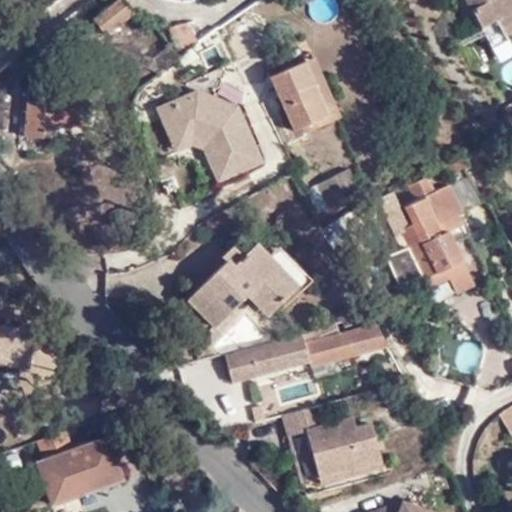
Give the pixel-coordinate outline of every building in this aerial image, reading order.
[(100,31),(126,11),(118,0),(91,0),(92,1),(83,10),(100,31)] [(511,0),(460,0),(492,50),(507,41),(505,35),(499,24),(511,17),(511,0)] [(511,30),(511,17),(499,24),(505,35),(511,30)] [(336,115),(309,56),(265,76),(289,129),(297,125),(300,132),(336,115)] [(83,122),(87,84),(34,81),(32,97),(25,97),(23,132),(40,133),(42,119),(83,122)] [(198,144),(213,176),(256,156),(231,101),(191,85),(152,103),(171,146),(187,139),(198,144)] [(352,187),(343,168),(314,182),(325,205),(340,197),(339,193),(352,187)] [(462,289),(477,282),(448,229),(456,225),(441,196),(447,193),(441,181),(429,186),(431,189),(425,192),(417,179),(395,190),(410,216),(421,237),(407,246),(427,277),(440,271),(445,279),(454,276),(462,289)] [(396,224),(407,246),(421,237),(410,216),(396,224)] [(341,218),(323,229),(331,243),(349,232),(341,218)] [(260,259),(267,252),(255,240),(241,253),(230,243),(212,259),(217,263),(185,293),(212,322),(242,292),(250,284),(272,306),(290,290),(260,259)] [(276,243),(267,252),(298,283),(300,285),(309,277),(276,243)] [(298,283),(267,252),(260,259),(290,290),(298,283)] [(427,277),(432,285),(445,279),(440,271),(427,277)] [(264,314),(272,306),(250,284),(242,292),(264,314)] [(338,322),(300,330),(303,341),(340,333),(338,322)] [(303,341),(300,330),(219,348),(226,376),(306,359),(308,364),(387,346),(379,325),(340,333),(303,341)] [(0,327),(0,372),(33,372),(33,327),(0,327)] [(316,377),(286,383),(289,400),(319,394),(316,377)] [(323,424),(318,404),(279,413),(283,434),(301,430),(313,475),(331,470),(334,480),(378,470),(366,424),(351,429),(348,418),(323,424)] [(264,410),(265,416),(277,413),(275,407),(264,410)] [(97,476),(115,471),(103,435),(34,457),(48,502),(100,485),(97,476)] [(315,484),(334,480),(331,470),(313,475),(315,484)] [(118,480),(115,471),(97,476),(100,485),(118,480)]
